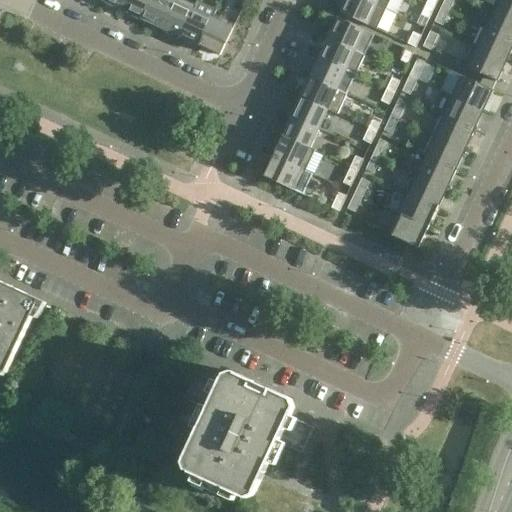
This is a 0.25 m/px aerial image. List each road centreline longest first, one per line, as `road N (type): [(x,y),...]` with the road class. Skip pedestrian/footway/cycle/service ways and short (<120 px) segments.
road 1 (residential): [(420,339),(382,403),(169,309)]
road 2 (residential): [(247,110),(7,0)]
road 3 (residential): [(420,339),(200,235)]
road 4 (residential): [(420,339),(511,142)]
road 5 (residential): [(194,250),(0,160)]
road 6 (residential): [(169,309),(0,234)]
road 7 (residential): [(200,235),(209,190),(247,110)]
road 8 (residential): [(247,110),(298,0)]
